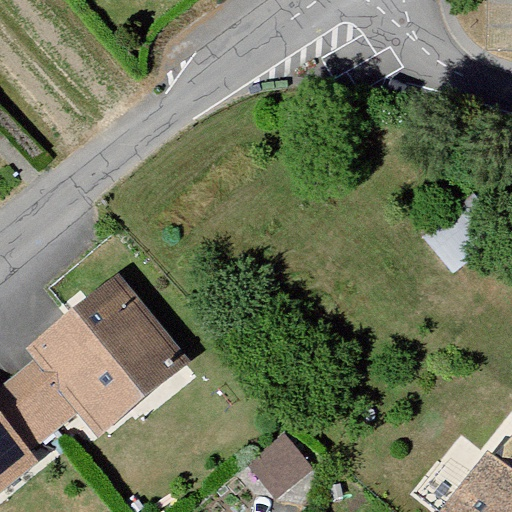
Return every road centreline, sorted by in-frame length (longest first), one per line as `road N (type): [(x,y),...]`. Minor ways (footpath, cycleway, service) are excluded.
road 1 (unclassified): [(326,0),(0,251)]
road 2 (residential): [(511,88),(423,37),(387,0)]
